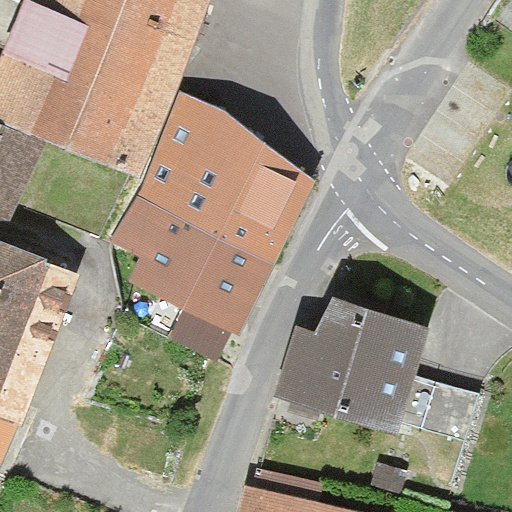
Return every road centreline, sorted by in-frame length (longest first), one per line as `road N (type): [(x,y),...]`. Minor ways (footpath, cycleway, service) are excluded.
road 1 (unclassified): [(199,511),(310,232),(351,169)]
road 2 (tertiary): [(351,169),(402,232),(511,310)]
road 3 (residential): [(351,169),(460,0)]
road 4 (tertiary): [(327,0),(320,90),(351,169)]
